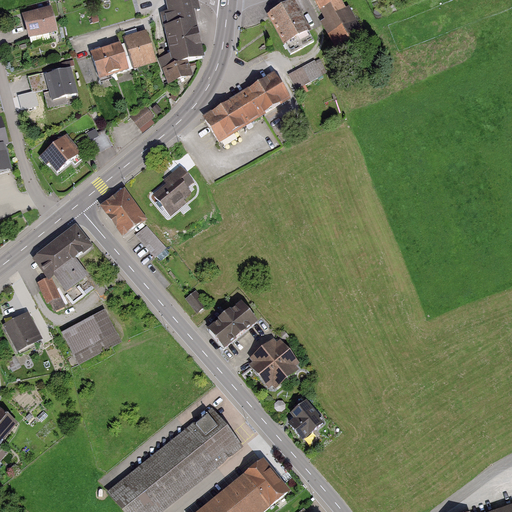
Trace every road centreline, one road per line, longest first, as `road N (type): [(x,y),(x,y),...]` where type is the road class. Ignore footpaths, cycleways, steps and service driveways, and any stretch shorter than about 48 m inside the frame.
road 1 (tertiary): [(343,511),(77,205)]
road 2 (secondary): [(229,0),(219,63),(205,92),(77,205)]
road 3 (residential): [(58,221),(31,186),(0,68)]
